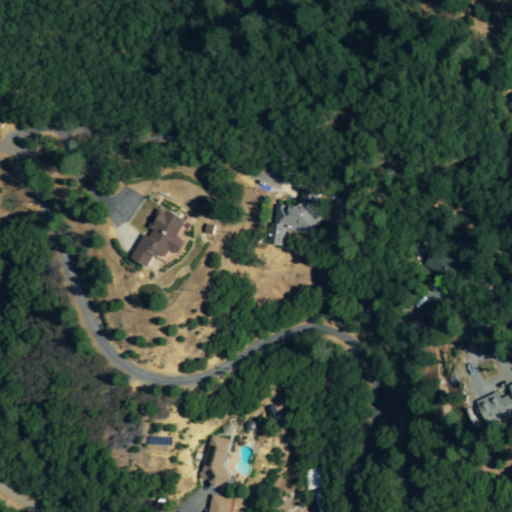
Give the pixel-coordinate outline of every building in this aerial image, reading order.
[(277,206),(273,247),(284,248),(286,228),(316,231),(319,191),(302,189),(300,208),(277,206)] [(136,262),(154,271),(161,256),(170,260),(175,252),(185,257),(192,244),(183,240),(191,223),(163,210),(152,234),(150,233),(136,262)] [(446,280),(456,266),(433,249),(423,264),(446,280)] [(498,392),(476,403),(489,428),(511,416),(511,385),(508,387),(511,394),(501,399),(498,392)] [(199,481),(224,486),(233,441),(208,436),(199,481)] [(229,511),(232,499),(212,495),(208,511),(229,511)]
